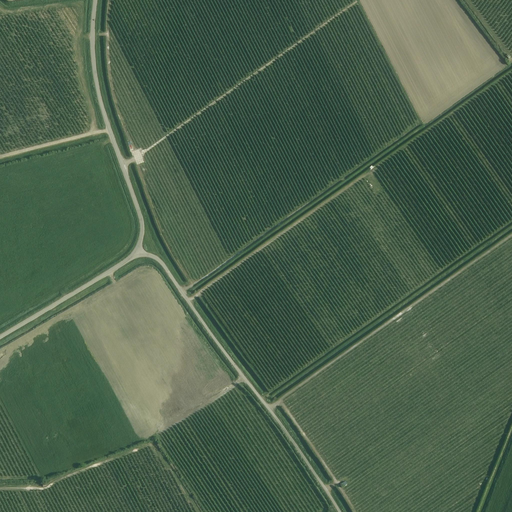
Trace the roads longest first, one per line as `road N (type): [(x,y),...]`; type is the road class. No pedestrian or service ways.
road 1 (unclassified): [(339,511),(165,268),(140,249)]
road 2 (unclassified): [(140,249),(140,218),(95,80),(94,0)]
road 3 (unclassified): [(0,337),(140,249)]
